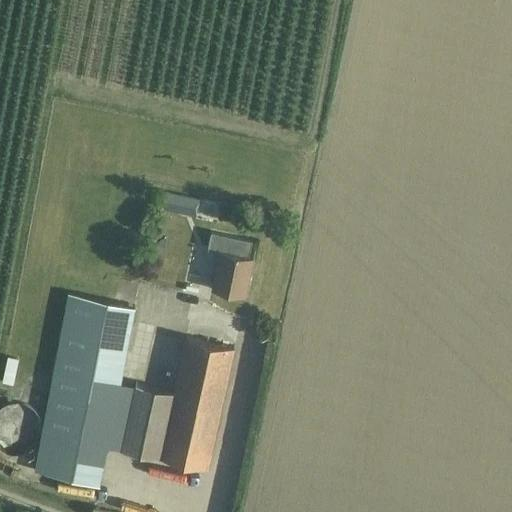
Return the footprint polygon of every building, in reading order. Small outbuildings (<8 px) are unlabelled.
[(166,192),(163,205),(180,209),(183,195),(166,192)] [(212,288),(245,295),(254,257),(221,250),(212,288)] [(68,292),(55,362),(119,374),(132,305),(116,302),(68,292)] [(122,448),(160,456),(208,466),(235,346),(186,336),(175,390),(136,382),(122,448)] [(0,447),(3,450),(12,453),(21,453),(30,449),(37,443),(41,435),(42,426),(39,417),(34,409),(27,404),(19,402),(10,402),(2,406),(0,407),(0,447)] [(88,503),(86,511),(122,511),(123,509),(88,503)]
